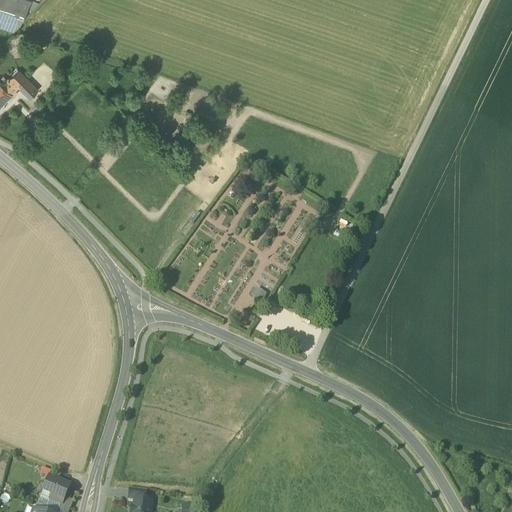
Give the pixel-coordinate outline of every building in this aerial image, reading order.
[(0,0),(0,25),(13,30),(20,23),(27,8),(31,0),(0,0)] [(40,3),(33,0),(31,0),(27,8),(32,11),(40,3)] [(18,71),(9,80),(17,88),(18,87),(29,99),(31,96),(38,90),(18,71)] [(11,94),(12,93),(15,90),(17,88),(9,80),(8,81),(3,87),(11,94)] [(0,105),(11,94),(3,87),(0,84),(0,105)] [(253,299),(262,305),(267,295),(260,292),(253,299)] [(65,499),(66,495),(62,494),(66,485),(48,477),(42,493),(51,496),(49,500),(62,505),(62,506),(65,499)] [(134,501),(146,502),(147,491),(129,489),(128,501),(134,502),(134,501)] [(51,496),(42,493),(37,505),(50,510),(54,511),(58,511),(62,505),(49,500),(51,496)] [(58,511),(67,511),(72,502),(65,499),(62,506),(62,505),(58,511)] [(150,511),(151,503),(146,502),(134,501),(134,502),(133,509),(131,508),(131,511),(150,511)]
